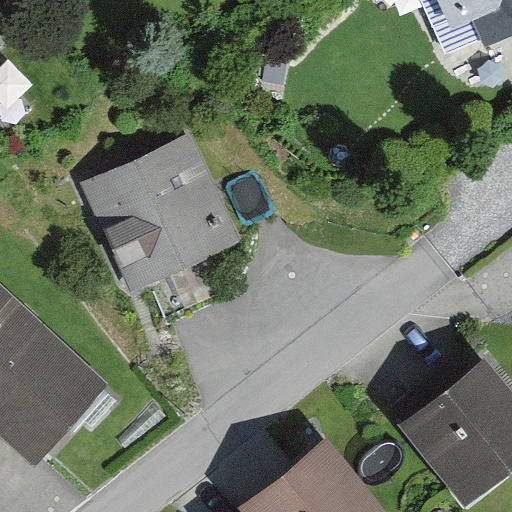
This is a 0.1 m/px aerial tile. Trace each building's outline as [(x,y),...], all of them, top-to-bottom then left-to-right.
[(511,0),(421,0),(445,52),(482,36),(484,41),(511,28),(511,0)] [(80,180),(129,289),(239,239),(190,130),(80,180)] [(0,279),(0,428),(35,460),(109,379),(0,279)] [(511,383),(483,348),(396,416),(464,502),(511,464),(511,383)] [(246,508),(240,511),(392,511),(328,429),(239,498),(246,508)]
